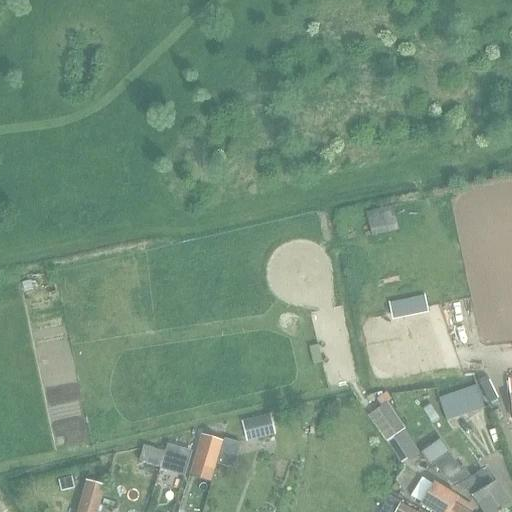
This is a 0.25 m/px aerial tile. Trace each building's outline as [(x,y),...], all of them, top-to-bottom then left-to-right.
[(376,218),(405,209),(399,191),(371,199),(376,218)] [(351,224),(370,217),(364,202),(346,209),(351,224)] [(452,407),(491,395),(484,371),(444,383),(452,407)] [(387,393),(378,400),(382,406),(386,403),(391,400),(387,393)] [(406,431),(396,417),(386,403),(382,406),(375,411),(368,416),(387,443),(394,439),(406,431)] [(266,416),(241,423),(242,426),(246,441),(274,434),(270,420),(269,416),(266,416)] [(447,427),(426,435),(431,450),(453,441),(447,427)] [(144,445),(161,450),(165,437),(148,431),(144,445)] [(406,431),(394,439),(408,459),(419,452),(406,431)] [(221,442),(201,436),(194,459),(215,465),(221,442)] [(188,451),(167,445),(164,454),(160,470),(181,476),(188,451)] [(140,453),(137,462),(158,468),(163,452),(142,446),(140,453)] [(133,451),(130,460),(137,462),(140,453),(133,451)] [(454,478),(459,486),(462,490),(466,488),(482,511),(501,511),(511,505),(495,481),(491,484),(482,470),(470,478),(463,467),(459,469),(448,453),(434,463),(445,479),(447,478),(450,481),(454,478)] [(71,477),(58,480),(61,491),(74,488),(71,477)] [(78,508),(76,511),(96,511),(104,486),(87,482),(80,509),(78,508)] [(420,504),(433,511),(469,511),(471,506),(433,483),(420,504)]
